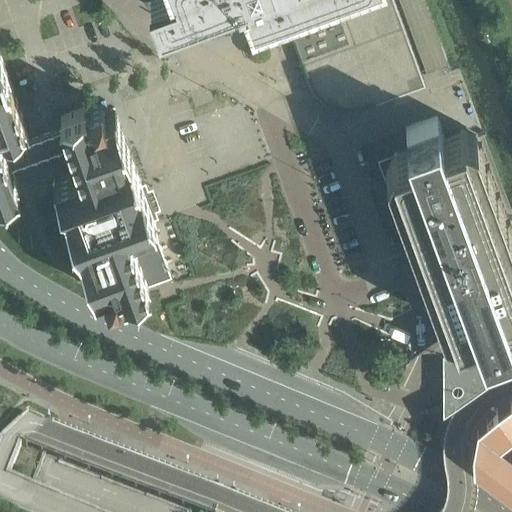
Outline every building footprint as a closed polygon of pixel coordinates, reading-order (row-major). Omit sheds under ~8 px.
[(155,0),(159,12),(179,4),(183,7),(186,9),(190,11),(194,13),(199,14),(203,15),(207,15),(212,15),(216,15),(221,14),(225,13),(251,3),(252,7),(272,0),(278,0),(284,15),(305,70),(307,78),(309,82),(311,86),(314,89),(316,93),(320,96),(323,99),(327,101),(331,103),(335,105),(339,106),(343,107),(348,107),(353,107),(357,107),(361,106),(365,104),(425,83),(394,0),(155,0)] [(0,190),(10,187),(17,184),(13,172),(74,150),(67,132),(31,145),(22,121),(24,120),(0,53),(0,190)] [(76,170),(55,178),(95,289),(116,281),(115,278),(120,276),(126,293),(149,285),(147,281),(170,273),(152,223),(155,221),(115,110),(94,118),(95,121),(90,123),(84,106),(61,114),(67,132),(74,150),(82,172),(77,173),(76,170)] [(388,170),(385,171),(390,185),(393,184),(396,191),(392,192),(400,213),(404,212),(406,219),(403,220),(410,241),(414,240),(417,247),(413,249),(416,256),(418,262),(421,270),(424,268),(427,275),(423,277),(431,298),(435,296),(437,303),(434,305),(439,319),(442,318),(443,322),(457,329),(458,328),(460,332),(459,332),(460,334),(463,333),(470,352),(511,336),(511,219),(510,213),(506,214),(503,207),(507,206),(499,185),(496,186),(493,179),(497,178),(489,157),(485,158),(483,151),(486,150),(481,135),(478,136),(477,132),(464,126),(445,133),(446,134),(444,135),(437,116),(406,128),(407,131),(408,131),(414,146),(413,147),(411,148),(410,146),(392,153),(386,166),(388,170)] [(500,342),(489,346),(492,356),(504,351),(501,343),(500,342)] [(511,371),(499,377),(480,406),(476,418),(475,420),(474,434),(477,451),(484,457),(511,477),(511,371)]
